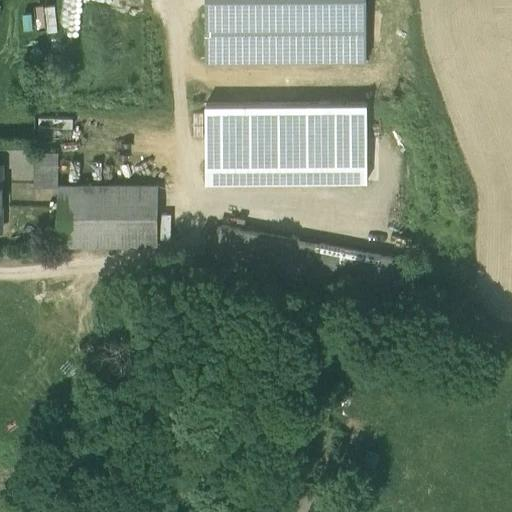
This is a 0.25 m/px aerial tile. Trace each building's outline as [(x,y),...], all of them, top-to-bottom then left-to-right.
[(369,0),(206,0),(207,63),(370,62),(369,0)] [(266,96),(266,75),(209,74),(209,95),(266,96)] [(369,104),(206,105),(205,184),(368,183),(369,104)] [(58,151),(34,151),(34,183),(58,183),(58,151)] [(158,183),(58,183),(57,243),(157,243),(158,183)] [(419,261),(229,224),(223,258),(413,294),(419,261)]
